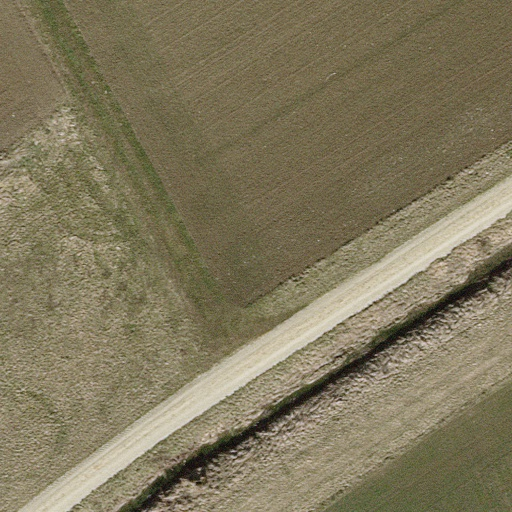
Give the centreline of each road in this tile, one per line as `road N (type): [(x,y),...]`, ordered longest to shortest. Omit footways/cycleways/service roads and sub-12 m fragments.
road 1 (track): [(45,511),(250,363),(511,195)]
road 2 (track): [(50,0),(246,366)]
